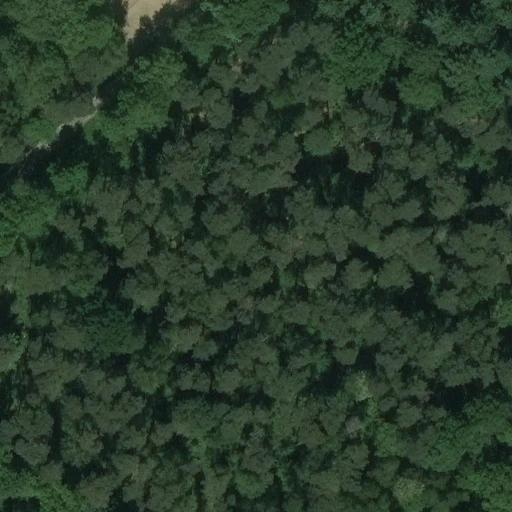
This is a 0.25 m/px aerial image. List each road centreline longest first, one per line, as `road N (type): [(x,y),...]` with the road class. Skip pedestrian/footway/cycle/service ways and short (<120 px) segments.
road 1 (unclassified): [(0,179),(210,0)]
road 2 (track): [(274,0),(511,116)]
